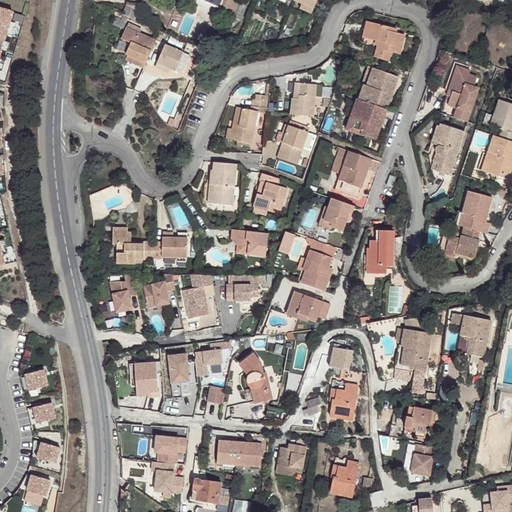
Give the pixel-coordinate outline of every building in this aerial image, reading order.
[(234,0),(222,0),(221,5),(219,9),(233,14),(238,1),(234,0)] [(294,0),(302,3),(311,7),(314,8),(316,0),(294,0)] [(126,4),(121,14),(134,19),(136,6),(135,5),(135,3),(127,2),(127,4),(126,4)] [(311,7),(302,3),(300,8),(309,12),(311,7)] [(0,42),(1,39),(2,34),(6,20),(9,10),(0,7),(0,42)] [(8,36),(13,22),(6,20),(2,34),(8,36)] [(366,21),(362,37),(367,39),(372,22),(366,21)] [(397,29),(372,22),(367,39),(375,41),(378,41),(377,45),(374,57),(389,62),(391,52),(400,54),(405,35),(396,32),(397,29)] [(127,27),(126,27),(121,39),(131,43),(126,54),(128,54),(126,59),(144,67),(156,40),(140,33),(142,29),(132,25),(131,29),(127,27)] [(155,67),(162,70),(164,66),(170,69),(175,71),(184,52),(165,44),(155,67)] [(190,55),(184,52),(175,71),(182,74),(190,55)] [(368,66),(361,84),(367,86),(370,77),(373,78),(376,69),(368,66)] [(449,90),(452,91),(459,70),(469,74),(471,70),(457,66),(449,90)] [(361,84),(356,99),(384,109),(387,110),(398,77),(376,69),(373,78),(370,77),(367,86),(361,84)] [(469,74),(459,70),(452,91),(454,92),(453,96),(451,96),(450,96),(444,114),(467,121),(478,91),(473,90),(474,86),(478,77),(469,74)] [(294,98),(292,98),(291,115),(313,117),(316,85),(300,83),(299,99),(294,98)] [(256,99),(253,99),(252,106),(267,108),(269,96),(266,95),(265,100),(256,99)] [(450,96),(447,95),(441,112),(444,114),(450,96)] [(384,109),(356,99),(347,125),(356,129),(354,132),(376,140),(383,120),(380,119),(384,109)] [(493,115),(490,126),(502,129),(499,137),(511,141),(511,132),(511,128),(511,103),(499,100),(493,115)] [(232,129),(230,140),(237,141),(236,146),(241,147),(241,144),(242,142),(249,144),(251,144),(258,112),(258,111),(247,109),(237,107),(232,129)] [(490,126),(493,115),(486,113),(482,123),(490,126)] [(464,131),(441,124),(440,126),(438,126),(433,139),(441,142),(440,146),(439,146),(438,146),(436,147),(435,149),(435,150),(436,152),(433,162),(438,163),(436,171),(447,174),(450,175),(464,131)] [(288,125),(277,157),(297,164),(310,128),(301,125),(299,129),(288,125)] [(277,141),(282,142),(285,134),(280,132),(277,141)] [(494,135),(488,152),(489,152),(486,161),(488,162),(485,171),(508,179),(511,170),(511,167),(511,141),(499,137),(494,135)] [(348,151),(340,148),(332,171),(340,174),(348,151)] [(372,159),(348,151),(340,175),(348,178),(346,182),(362,188),(372,159)] [(381,162),(372,159),(368,169),(377,172),(381,162)] [(211,183),(215,184),(215,191),(210,191),(209,203),(233,205),(237,164),(215,162),(214,170),(212,170),(211,183)] [(447,174),(436,171),(434,177),(445,180),(447,174)] [(279,179),(262,173),(259,181),(266,183),(262,195),(257,194),(253,206),(267,211),(269,206),(281,210),(288,189),(277,186),(279,179)] [(348,178),(340,175),(338,179),(344,182),(341,190),(352,194),(355,185),(346,182),(348,178)] [(396,177),(390,175),(387,185),(393,187),(396,177)] [(266,183),(260,181),(257,194),(262,195),(266,183)] [(503,189),(500,188),(497,193),(503,197),(507,192),(503,189)] [(466,214),(463,226),(464,227),(479,231),(488,233),(491,223),(486,222),(492,197),(468,191),(462,213),(466,214)] [(346,220),(348,213),(351,214),(354,206),(331,198),(328,207),(325,206),(318,225),(331,229),(332,227),(342,231),(346,220)] [(267,211),(254,207),(253,212),(266,216),(267,211)] [(462,213),(458,212),(455,224),(463,226),(466,214),(462,213)] [(479,231),(464,227),(462,235),(461,235),(460,238),(449,236),(445,254),(455,256),(456,253),(475,258),(479,240),(477,239),(479,231)] [(128,230),(113,230),(112,244),(117,244),(116,263),(135,264),(135,256),(143,256),(143,260),(152,260),(152,241),(142,241),(142,243),(135,242),(135,245),(131,244),(131,232),(128,232),(128,230)] [(268,233),(234,230),(233,239),(243,240),(242,244),(237,246),(237,254),(257,256),(258,252),(266,253),(268,233)] [(367,265),(375,265),(375,273),(386,273),(386,265),(393,265),(394,244),(395,244),(395,238),(394,238),(394,231),(376,231),(376,241),(371,240),(370,248),(367,248),(367,265)] [(163,241),(152,241),(152,260),(162,260),(162,257),(186,258),(187,237),(178,236),(163,236),(163,241)] [(326,244),(307,237),(306,241),(308,242),(312,243),(311,245),(306,258),(302,269),(305,270),(305,272),(301,283),(325,291),(329,279),(326,278),(327,276),(326,276),(328,268),(332,257),(322,254),(326,244)] [(336,248),(326,244),(322,254),(332,257),(336,248)] [(475,258),(456,253),(455,256),(474,261),(475,258)] [(302,269),(306,258),(302,257),(297,269),(305,272),(305,270),(302,269)] [(126,280),(110,282),(117,313),(132,309),(129,296),(137,294),(133,274),(124,274),(126,280)] [(172,274),(163,274),(165,282),(143,286),(148,308),(169,303),(167,291),(175,289),(172,274)] [(229,285),(226,285),(226,301),(251,301),(251,296),(258,296),(258,274),(229,275),(229,285)] [(210,275),(190,275),(193,288),(183,290),(189,319),(209,314),(203,287),(212,285),(210,275)] [(295,291),(287,314),(296,318),(298,312),(317,319),(318,317),(325,319),(330,304),(295,291)] [(405,305),(401,318),(407,317),(410,307),(405,305)] [(298,312),(296,318),(306,322),(308,318),(316,321),(317,319),(298,312)] [(491,321),(453,312),(451,322),(463,324),(457,351),(465,353),(484,357),(491,321)] [(406,319),(407,329),(416,328),(416,329),(420,329),(419,317),(406,319)] [(431,334),(404,329),(401,344),(404,345),(401,364),(410,366),(409,368),(425,371),(431,334)] [(223,363),(221,349),(232,348),(231,341),(211,343),(211,350),(195,352),(195,358),(197,376),(209,375),(207,364),(223,363)] [(401,344),(399,344),(395,369),(409,371),(409,368),(410,366),(401,364),(404,345),(401,344)] [(349,370),(353,351),(333,347),(330,367),(349,370)] [(197,376),(195,358),(188,359),(187,353),(169,354),(173,397),(182,397),(182,393),(181,382),(190,381),(190,384),(198,383),(197,376)] [(249,385),(251,387),(251,388),(254,399),(255,403),(272,399),(266,372),(263,373),(260,362),(253,353),(239,364),(248,376),(247,378),(247,382),(249,385)] [(158,391),(156,362),(130,363),(131,385),(136,385),(137,396),(148,396),(148,398),(160,397),(160,391),(158,391)] [(45,386),(41,370),(16,376),(20,392),(45,386)] [(191,392),(190,384),(190,381),(181,382),(182,393),(191,392)] [(335,389),(332,389),(330,401),(333,401),(330,417),(352,420),(358,385),(345,383),(345,381),(343,381),(342,381),(341,383),(336,382),(335,389)] [(221,404),(225,389),(211,386),(207,401),(221,404)] [(254,399),(251,388),(244,390),(247,401),(254,399)] [(319,397),(306,402),(309,408),(303,410),(306,417),(320,411),(318,405),(322,404),(319,397)] [(53,420),(49,404),(24,409),(28,425),(53,420)] [(280,421),(282,409),(269,407),(267,418),(280,421)] [(432,411),(409,407),(404,434),(425,438),(427,425),(430,426),(432,411)] [(186,452),(187,439),(160,436),(158,452),(157,461),(176,464),(177,452),(186,452)] [(52,464),(57,448),(30,440),(29,457),(52,464)] [(262,444),(218,441),(217,463),(235,465),(243,465),(260,467),(262,444)] [(203,443),(196,442),(195,453),(202,454),(203,443)] [(293,444),(292,452),(288,451),(289,448),(280,447),(276,473),(294,476),(295,472),(301,473),(305,446),(293,444)] [(434,447),(416,444),(411,473),(429,476),(434,447)] [(174,464),(152,461),(151,470),(156,471),(154,490),(163,491),(162,496),(170,497),(174,464)] [(339,466),(336,477),(334,476),(334,477),(330,493),(352,498),(359,463),(348,461),(347,468),(339,466)] [(243,465),(235,465),(234,475),(242,476),(243,465)] [(42,497),(47,481),(24,474),(16,489),(42,497)] [(373,479),(364,477),(363,486),(371,487),(373,479)] [(221,482),(195,478),(192,500),(218,504),(221,482)] [(129,483),(124,491),(134,497),(139,490),(129,483)] [(481,493),(483,511),(499,511),(499,510),(508,509),(507,501),(511,500),(511,484),(495,486),(496,491),(481,493)] [(121,489),(121,496),(128,500),(130,495),(121,489)] [(249,511),(250,500),(232,498),(230,511),(249,511)] [(433,511),(432,498),(418,499),(419,505),(419,511),(433,511)]
